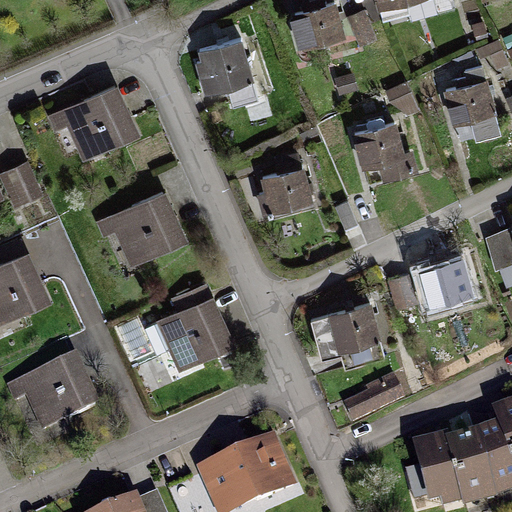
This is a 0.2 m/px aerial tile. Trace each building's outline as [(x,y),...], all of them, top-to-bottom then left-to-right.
[(373,0),(377,13),(422,0),(373,0)] [(333,8),(287,14),(294,65),(318,62),(315,46),(337,43),(333,8)] [(238,40),(195,49),(204,95),(221,91),(225,112),(252,106),(238,40)] [(487,80),(440,91),(449,128),(496,117),(487,80)] [(113,84),(42,115),(65,169),(136,138),(113,84)] [(392,125),(344,138),(358,191),(406,178),(392,125)] [(301,162),(253,170),(261,214),(309,206),(301,162)] [(155,194),(94,225),(118,272),(179,241),(155,194)] [(511,235),(480,243),(487,271),(511,264),(511,235)] [(20,252),(0,262),(0,323),(45,300),(20,252)] [(463,259),(419,274),(432,315),(475,300),(463,259)] [(206,297),(144,328),(170,381),(233,350),(206,297)] [(365,305),(316,316),(326,358),(374,347),(365,305)] [(70,359),(8,388),(32,440),(94,411),(70,359)] [(343,400),(352,419),(405,395),(394,370),(365,384),(367,389),(343,400)] [(437,435),(402,446),(420,509),(432,505),(434,511),(465,511),(511,498),(511,481),(511,478),(511,477),(511,403),(481,413),(486,432),(440,446),(437,435)] [(271,436),(187,470),(203,511),(256,511),(295,496),(271,436)] [(135,511),(130,500),(102,511),(135,511)]
